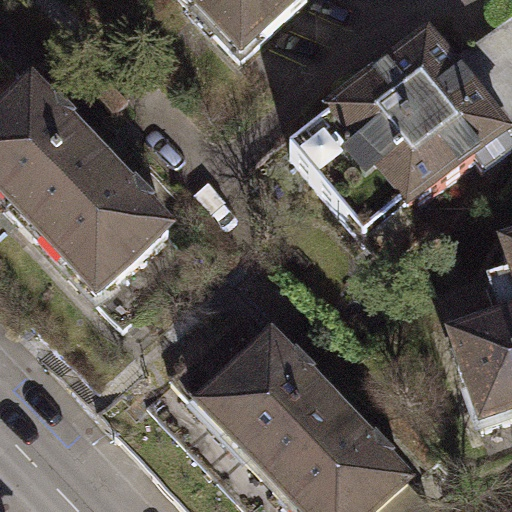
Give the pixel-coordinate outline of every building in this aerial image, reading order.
[(313,1),(312,0),(170,0),(238,72),(313,1)] [(449,72),(504,141),(511,134),(511,28),(509,24),(449,72)] [(360,256),(504,141),(449,72),(430,48),(285,161),(360,256)] [(0,121),(34,89),(0,53),(0,121)] [(0,201),(123,337),(197,264),(34,89),(0,121),(0,201)] [(450,350),(482,437),(511,426),(511,245),(500,250),(510,279),(485,288),(501,331),(450,350)] [(145,411),(242,511),(429,511),(243,318),(145,411)]
